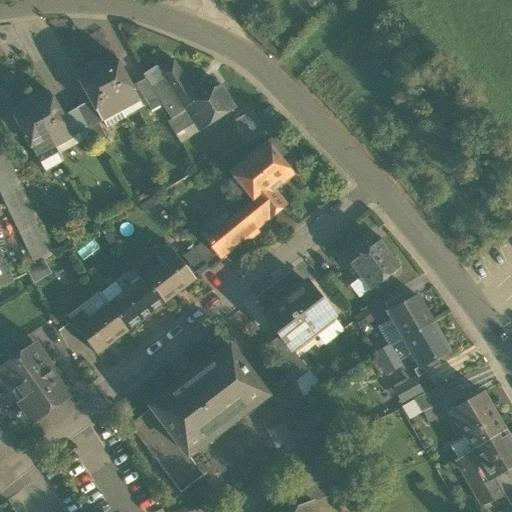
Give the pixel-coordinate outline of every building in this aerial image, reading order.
[(114,56),(95,66),(120,111),(138,101),(114,56)] [(173,61),(159,71),(168,84),(154,93),(171,119),(175,117),(179,114),(182,119),(187,116),(182,109),(197,99),(187,83),(173,61)] [(100,122),(120,111),(95,66),(76,77),(89,101),(100,122)] [(143,75),(154,93),(168,84),(159,71),(156,66),(143,75)] [(134,85),(149,112),(159,106),(152,93),(144,79),(134,85)] [(182,109),(187,116),(198,133),(235,108),(220,85),(197,99),(182,109)] [(49,92),(30,103),(55,147),(73,137),(62,116),(49,92)] [(89,101),(76,109),(87,129),(100,122),(89,101)] [(21,130),(36,157),(54,147),(55,147),(30,103),(11,113),(21,130)] [(73,137),(87,129),(76,109),(62,116),(73,137)] [(232,122),(245,143),(264,132),(252,111),(232,122)] [(0,118),(0,122),(9,137),(21,130),(11,113),(11,112),(0,118)] [(181,144),(198,133),(187,116),(182,119),(179,114),(175,117),(183,130),(176,135),(181,144)] [(168,121),(176,135),(183,130),(175,117),(171,119),(168,121)] [(230,174),(253,201),(268,220),(285,205),(273,190),(292,175),(278,159),(285,153),(273,139),(230,174)] [(63,162),(54,147),(36,157),(44,172),(63,162)] [(0,157),(0,197),(34,266),(54,255),(13,170),(6,155),(0,157)] [(220,259),(268,220),(253,201),(230,220),(224,213),(199,233),(206,241),(220,259)] [(345,259),(370,291),(398,268),(389,256),(392,253),(381,239),(378,242),(377,241),(368,248),(365,244),(345,259)] [(206,241),(195,249),(210,268),(221,260),(220,259),(206,241)] [(163,264),(143,279),(163,304),(195,280),(186,269),(169,246),(157,256),(163,264)] [(195,280),(210,268),(195,249),(183,258),(189,266),(186,269),(195,280)] [(0,252),(0,287),(13,282),(0,252)] [(128,331),(163,304),(143,279),(108,305),(128,331)] [(279,336),(290,349),(291,349),(333,317),(307,283),(264,316),(279,336)] [(395,326),(403,341),(432,324),(416,296),(403,303),(400,297),(385,305),(389,312),(387,313),(391,320),(395,326)] [(96,355),(128,331),(108,305),(89,320),(83,312),(71,321),(96,355)] [(382,334),(395,326),(391,320),(378,327),(382,334)] [(448,351),(432,324),(403,341),(418,367),(413,370),(416,376),(417,378),(439,366),(435,359),(448,351)] [(395,326),(382,334),(390,348),(403,341),(395,326)] [(5,351),(12,361),(35,345),(28,336),(5,351)] [(278,357),(293,383),(308,371),(291,349),(290,349),(279,336),(268,344),(278,357)] [(0,369),(0,375),(9,388),(48,362),(44,357),(43,358),(35,345),(12,361),(0,369)] [(151,407),(151,408),(188,456),(267,396),(230,347),(151,407)] [(400,366),(390,348),(376,356),(386,374),(400,366)] [(9,388),(21,405),(58,379),(50,368),(51,367),(48,362),(9,388)] [(425,391),(417,378),(416,376),(398,387),(406,402),(425,391)] [(59,378),(58,379),(21,405),(33,422),(70,396),(61,384),(63,383),(59,378)] [(415,399),(421,411),(444,401),(437,389),(415,399)] [(448,411),(471,450),(504,431),(488,402),(489,402),(483,391),(448,411)] [(203,476),(188,456),(151,408),(128,425),(180,493),(203,476)] [(214,469),(223,484),(279,453),(263,425),(269,421),(264,412),(194,452),(206,473),(214,469)] [(293,424),(311,446),(321,439),(303,416),(293,424)] [(287,434),(296,454),(306,449),(297,429),(287,434)] [(511,467),(511,444),(504,431),(471,450),(489,481),(511,467)] [(511,467),(489,481),(471,450),(455,459),(482,506),(504,497),(504,498),(511,493),(511,467)] [(312,502),(316,511),(352,511),(364,508),(356,486),(312,502)] [(316,511),(312,502),(283,511),(316,511)]
